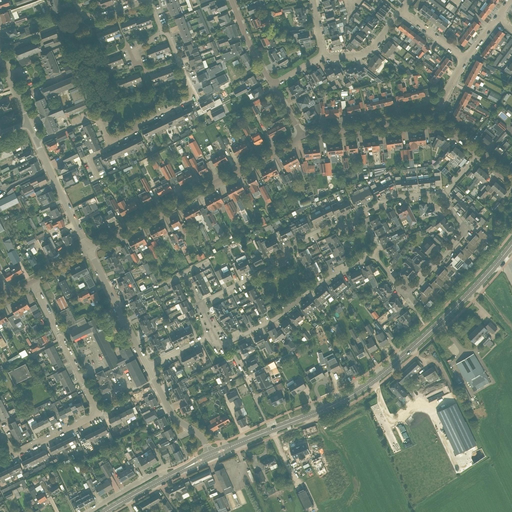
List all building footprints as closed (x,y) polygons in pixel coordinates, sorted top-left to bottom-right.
[(0,7),(1,9),(10,5),(8,0),(0,2),(0,7)] [(43,0),(37,0),(11,9),(12,13),(17,12),(42,3),(46,14),(49,12),(45,1),(44,1),(43,0)] [(108,7),(105,0),(96,0),(97,4),(98,7),(99,8),(100,8),(101,8),(102,8),(105,7),(106,8),(108,7)] [(247,8),(250,14),(257,11),(257,9),(265,6),(262,0),(253,0),(255,5),(247,8)] [(382,6),(379,10),(385,15),(391,8),(380,0),(378,3),(382,6)] [(487,4),(485,6),(491,10),(495,6),(487,0),(484,0),(483,1),(487,4)] [(167,5),(169,10),(177,8),(176,5),(179,4),(178,1),(167,5)] [(208,9),(209,13),(211,12),(212,12),(218,9),(219,12),(227,8),(225,2),(208,9)] [(323,4),(325,13),(332,11),(333,10),(330,2),(323,4)] [(60,4),(52,7),(54,14),(62,11),(61,7),(60,4)] [(475,7),(473,4),(470,8),(467,11),(473,16),(475,13),(472,10),(475,7)] [(419,12),(424,16),(429,9),(424,5),(419,12)] [(177,8),(169,10),(171,16),(176,15),(176,16),(183,14),(180,6),(177,8)] [(485,6),(482,11),(487,15),(491,10),(485,6)] [(297,14),(298,23),(307,22),(305,12),(304,12),(303,7),(294,9),(295,14),(297,14)] [(371,14),(373,16),(374,17),(379,21),(380,22),(385,15),(379,10),(376,8),(374,11),(375,12),(373,14),(372,13),(371,14)] [(12,13),(11,9),(7,10),(8,12),(0,15),(4,23),(10,21),(11,22),(14,20),(16,24),(27,20),(25,15),(19,18),(17,12),(12,13)] [(424,16),(428,19),(433,13),(429,9),(424,16)] [(462,9),(459,12),(466,17),(469,14),(465,11),(465,12),(462,9)] [(324,13),(327,21),(334,19),(332,11),(325,13),(324,13)] [(487,15),(482,11),(478,16),(483,20),(487,15)] [(428,19),(433,23),(438,17),(433,13),(428,19)] [(230,21),(231,20),(230,18),(229,18),(227,14),(221,17),(222,17),(218,18),(221,26),(225,24),(230,21)] [(145,17),(142,18),(145,26),(152,24),(149,16),(145,18),(145,17)] [(176,19),(178,25),(186,22),(184,16),(176,19)] [(373,16),(367,23),(374,28),(379,21),(374,17),(373,16)] [(433,23),(438,27),(443,20),(438,17),(433,23)] [(139,20),(136,21),(135,21),(138,27),(137,27),(138,29),(145,26),(142,18),(139,19),(139,20)] [(252,21),(256,29),(262,26),(262,27),(270,24),(268,19),(261,22),(259,18),(252,21)] [(131,20),(128,21),(131,30),(137,27),(138,27),(135,21),(136,21),(135,19),(131,21),(131,20)] [(327,21),(329,30),(336,28),(337,28),(334,19),(327,21)] [(443,20),(438,27),(443,31),(448,24),(443,20)] [(131,30),(128,21),(125,22),(125,23),(121,25),(124,32),(131,30)] [(462,29),(466,32),(472,36),(476,31),(470,27),(468,25),(464,22),(462,21),(461,23),(462,25),(464,27),(462,29)] [(470,27),(476,31),(480,25),(474,21),(470,27)] [(178,25),(180,31),(188,28),(186,22),(178,25)] [(367,23),(362,30),(368,34),(367,34),(368,35),(374,28),(367,23)] [(398,28),(403,32),(407,27),(402,23),(398,28)] [(225,27),(229,39),(238,36),(234,24),(225,27)] [(114,27),(110,28),(113,37),(120,34),(118,26),(114,28),(114,27)] [(15,29),(7,32),(9,39),(17,36),(18,38),(26,35),(26,36),(31,34),(28,27),(23,28),(24,30),(17,33),(15,29)] [(180,31),(182,37),(190,34),(189,31),(192,30),(191,27),(188,28),(180,31)] [(352,34),(356,36),(362,41),(367,34),(368,34),(362,30),(361,29),(358,27),(357,28),(357,31),(355,31),(352,34)] [(405,34),(407,36),(411,31),(407,27),(403,32),(400,35),(402,37),(405,34)] [(41,36),(42,41),(45,47),(54,44),(54,43),(65,39),(60,28),(41,36)] [(108,30),(104,32),(107,39),(108,42),(115,39),(113,37),(110,28),(107,30),(108,30)] [(328,30),(331,39),(339,36),(336,28),(329,30),(328,30)] [(290,31),(290,32),(293,37),(298,36),(298,40),(299,40),(300,42),(304,41),(304,43),(311,42),(310,36),(309,36),(308,33),(299,34),(299,30),(290,31)] [(456,33),(453,30),(450,33),(460,40),(458,43),(463,47),(468,41),(462,37),(460,35),(456,33)] [(499,30),(496,35),(504,42),(504,41),(505,42),(507,39),(503,37),(505,34),(503,33),(499,30)] [(410,38),(412,40),(416,35),(411,31),(407,36),(405,39),(407,41),(410,38)] [(107,39),(104,32),(100,33),(100,32),(97,34),(100,42),(107,39)] [(466,32),(462,37),(468,41),(472,36),(466,32)] [(190,34),(182,37),(184,43),(192,40),(190,34)] [(415,42),(417,44),(421,38),(416,35),(412,40),(408,45),(410,47),(415,42)] [(496,35),(492,40),(499,45),(498,45),(500,47),(504,42),(496,35)] [(339,36),(331,39),(334,47),(336,46),(338,50),(342,48),(339,36)] [(362,41),(356,36),(350,43),(348,45),(352,48),(354,46),(357,48),(362,41)] [(261,40),(264,47),(267,45),(268,48),(276,46),(273,39),(269,40),(267,37),(261,40)] [(417,44),(415,46),(419,49),(418,49),(420,51),(421,50),(421,51),(422,50),(426,53),(430,48),(425,44),(426,42),(426,41),(425,40),(424,40),(421,38),(417,44)] [(218,42),(220,47),(229,44),(227,39),(218,42)] [(386,43),(385,45),(393,52),(396,49),(395,49),(396,47),(397,47),(400,50),(402,48),(398,45),(399,45),(392,40),(391,42),(389,41),(387,44),(386,43)] [(492,40),(488,45),(494,49),(493,49),(495,50),(498,45),(499,45),(492,40)] [(184,47),(185,51),(193,49),(192,46),(194,46),(192,41),(188,43),(189,44),(187,45),(187,46),(184,47)] [(18,60),(21,66),(26,65),(25,63),(30,61),(28,56),(41,51),(40,48),(41,48),(40,45),(39,45),(38,42),(25,47),(23,43),(18,45),(17,43),(12,45),(15,51),(14,51),(18,60)] [(221,55),(223,61),(224,62),(238,54),(237,51),(241,49),(239,42),(229,45),(231,51),(221,55)] [(163,44),(160,46),(163,54),(170,51),(167,44),(163,45),(163,44)] [(393,52),(385,45),(383,47),(384,48),(381,51),(387,55),(385,58),(388,59),(390,57),(389,56),(391,55),(393,52)] [(488,45),(485,50),(490,54),(493,49),(494,49),(488,45)] [(157,47),(154,49),(156,56),(163,54),(160,46),(157,47)] [(199,54),(197,47),(193,49),(185,51),(187,57),(191,55),(191,56),(193,56),(194,56),(198,55),(199,54)] [(270,60),(271,62),(272,62),(272,61),(273,62),(283,56),(281,53),(279,50),(277,51),(275,48),(267,51),(270,55),(269,55),(271,59),(270,59),(270,60)] [(156,56),(154,49),(150,50),(150,49),(146,51),(150,59),(156,56)] [(490,54),(485,50),(481,55),(486,59),(490,54)] [(41,55),(41,57),(50,78),(61,74),(53,54),(52,54),(50,51),(41,55)] [(245,68),(247,71),(254,66),(246,53),(240,57),(247,68),(245,68)] [(189,61),(190,66),(202,61),(199,54),(198,55),(194,56),(194,57),(192,59),(192,60),(189,61)] [(372,57),(371,59),(379,66),(382,63),(381,63),(383,61),(385,59),(379,54),(377,56),(375,55),(373,58),(372,57)] [(117,56),(114,57),(117,65),(123,63),(121,55),(117,57),(117,56)] [(440,66),(438,68),(444,72),(448,67),(442,63),(440,61),(437,59),(432,55),(430,58),(440,66)] [(117,65),(114,57),(110,58),(111,59),(107,60),(110,68),(117,65)] [(278,62),(280,66),(288,61),(286,57),(278,62)] [(442,63),(448,67),(452,62),(447,58),(442,63)] [(379,66),(371,59),(369,61),(370,62),(367,65),(373,69),(371,72),(377,76),(379,73),(375,71),(377,69),(379,66)] [(202,61),(190,66),(192,71),(195,69),(196,72),(205,69),(202,61)] [(427,68),(429,69),(440,78),(444,72),(438,68),(436,71),(432,68),(433,67),(425,61),(422,64),(427,68)] [(477,61),(473,67),(480,70),(482,71),(486,73),(491,76),(490,72),(484,69),(484,68),(481,67),(483,64),(477,61)] [(76,63),(64,68),(67,75),(78,70),(76,63)] [(203,74),(197,78),(199,83),(202,81),(203,82),(206,80),(207,81),(211,79),(209,75),(213,73),(214,74),(223,70),(220,64),(217,65),(210,68),(209,68),(206,69),(207,72),(203,73),(203,74)] [(358,65),(352,69),(356,75),(355,75),(356,77),(360,75),(361,77),(366,75),(363,70),(361,71),(358,65)] [(332,70),(330,67),(325,71),(331,81),(334,79),(333,77),(335,76),(332,70)] [(337,67),(332,70),(335,76),(337,79),(339,78),(340,80),(343,78),(337,67)] [(346,76),(347,78),(350,84),(351,84),(355,81),(352,77),(355,75),(356,75),(352,69),(351,67),(345,70),(348,75),(346,76)] [(473,67),(470,72),(477,76),(480,70),(473,67)] [(167,69),(164,70),(167,78),(168,81),(175,78),(171,68),(167,70),(167,69)] [(429,69),(428,71),(427,71),(430,74),(432,76),(431,79),(430,78),(428,81),(434,85),(436,83),(440,78),(429,69)] [(161,72),(158,73),(160,81),(167,78),(164,70),(161,71),(161,72)] [(317,71),(313,73),(317,81),(318,83),(321,81),(323,83),(327,80),(324,75),(322,76),(321,75),(319,74),(319,75),(317,71)] [(367,74),(371,78),(375,81),(377,78),(369,71),(367,74)] [(470,72),(467,78),(480,85),(482,86),(484,84),(477,81),(477,80),(475,79),(477,76),(470,72)] [(160,81),(158,73),(154,75),(154,74),(150,75),(153,83),(160,81)] [(317,81),(313,73),(311,74),(311,73),(307,75),(310,81),(308,82),(311,87),(315,85),(314,83),(317,81)] [(135,74),(132,76),(135,84),(142,81),(139,74),(135,75),(135,74)] [(210,85),(203,89),(206,95),(209,93),(209,94),(215,92),(214,89),(228,82),(224,74),(214,79),(216,82),(211,85),(210,85)] [(416,75),(413,76),(414,82),(418,98),(425,96),(423,90),(420,91),(418,83),(416,75)] [(50,110),(45,100),(56,96),(55,95),(78,85),(75,76),(41,90),(44,98),(36,102),(40,113),(40,114),(44,123),(44,122),(49,134),(58,130),(53,119),(65,114),(61,105),(50,110)] [(129,77),(125,79),(128,86),(135,84),(132,76),(129,77)] [(245,81),(247,85),(250,83),(251,86),(257,82),(253,76),(245,81)] [(347,78),(343,81),(347,88),(351,85),(351,84),(350,84),(347,78)] [(480,85),(467,78),(464,84),(473,89),(475,86),(478,87),(480,85)] [(128,86),(125,79),(122,80),(121,79),(118,81),(121,89),(128,86)] [(409,89),(410,93),(412,99),(418,98),(414,82),(412,82),(413,88),(409,89)] [(302,88),(301,88),(298,84),(294,86),(294,85),(288,89),(290,92),(290,93),(291,95),(292,94),(292,95),(294,94),(296,99),(300,97),(305,93),(304,90),(303,91),(302,88)] [(80,86),(69,91),(75,105),(86,100),(80,86)] [(234,93),(236,97),(247,91),(245,87),(234,93)] [(263,93),(260,87),(254,90),(251,92),(254,98),(258,96),(263,93)] [(403,92),(403,88),(399,89),(401,95),(395,97),(397,103),(399,102),(399,103),(406,101),(404,94),(403,92)] [(465,92),(462,98),(477,105),(478,106),(480,102),(476,100),(475,101),(470,98),(472,95),(471,95),(473,92),(467,89),(466,92),(465,92)] [(374,109),(371,96),(369,90),(365,91),(368,100),(366,101),(366,104),(364,104),(366,111),(374,109)] [(385,99),(386,106),(393,104),(392,97),(391,97),(390,91),(383,93),(384,96),(385,99)] [(487,98),(496,103),(500,97),(490,92),(487,98)] [(373,95),(371,96),(374,109),(380,107),(378,101),(377,98),(374,99),(373,95)] [(308,108),(314,105),(316,104),(314,101),(313,99),(308,102),(305,97),(297,102),(297,103),(296,103),(298,106),(300,109),(306,105),(308,108)] [(354,114),(351,100),(350,97),(347,97),(348,101),(348,104),(349,104),(350,107),(346,108),(348,115),(354,114)] [(202,108),(197,111),(198,112),(199,116),(207,112),(206,109),(210,107),(211,110),(223,103),(220,98),(213,102),(211,98),(206,101),(200,105),(202,108)] [(462,98),(459,103),(465,107),(466,105),(475,109),(488,116),(491,113),(477,106),(477,105),(462,98)] [(331,103),(330,103),(332,119),(335,118),(335,117),(339,117),(339,114),(343,114),(342,109),(341,109),(341,104),(335,104),(334,99),(330,100),(331,103)] [(354,99),(351,100),(354,114),(361,112),(360,109),(364,108),(362,102),(358,103),(359,105),(356,105),(354,99)] [(385,99),(378,101),(380,107),(386,106),(385,99)] [(84,102),(79,104),(66,110),(69,115),(73,113),(73,115),(83,111),(82,109),(87,108),(84,102)] [(0,113),(0,114),(11,109),(9,103),(5,104),(4,103),(0,104),(0,113)] [(459,103),(456,109),(468,115),(470,113),(467,111),(469,109),(465,107),(459,103)] [(264,108),(268,115),(271,113),(269,110),(273,108),(271,104),(264,108)] [(249,108),(254,116),(259,113),(255,105),(249,108)] [(191,107),(186,109),(191,120),(192,119),(191,116),(194,114),(195,118),(199,116),(198,112),(197,111),(195,108),(192,109),(191,107)] [(221,108),(211,113),(215,121),(225,115),(221,108)] [(180,112),(181,113),(184,119),(187,118),(189,121),(191,120),(186,109),(180,112)] [(474,119),(468,115),(456,109),(453,115),(451,119),(460,123),(464,116),(467,118),(466,119),(472,123),(474,119)] [(315,115),(316,114),(314,110),(310,113),(309,110),(303,114),(307,120),(309,119),(311,121),(315,120),(316,119),(316,118),(316,117),(316,116),(315,115)] [(0,122),(6,119),(7,122),(15,119),(13,113),(4,116),(0,117),(0,122)] [(181,113),(176,115),(180,123),(185,120),(184,119),(181,113)] [(176,115),(171,118),(175,125),(176,127),(181,125),(180,123),(176,115)] [(171,118),(167,120),(170,127),(175,125),(171,118)] [(282,119),(273,124),(278,134),(286,130),(282,122),(284,122),(282,119)] [(167,120),(162,122),(165,129),(165,130),(170,127),(167,120)] [(507,127),(500,122),(498,120),(496,122),(498,125),(504,130),(507,127)] [(161,121),(156,123),(161,134),(163,133),(161,130),(165,129),(162,122),(161,121)] [(273,124),(272,122),(267,125),(268,127),(265,128),(267,132),(270,138),(278,134),(273,124)] [(156,123),(151,126),(155,133),(158,132),(160,135),(161,134),(156,123)] [(81,132),(81,134),(82,134),(93,129),(90,124),(83,127),(84,130),(81,132)] [(151,126),(146,128),(151,138),(153,138),(152,135),(155,133),(151,126)] [(242,129),(246,136),(250,134),(247,127),(242,129)] [(151,138),(146,128),(141,130),(145,138),(148,136),(150,139),(151,138)] [(67,131),(70,139),(75,136),(72,129),(67,131)] [(85,135),(87,137),(95,134),(93,129),(82,134),(81,134),(80,134),(81,137),(85,135)] [(485,143),(487,145),(495,137),(486,129),(481,134),(484,137),(482,140),(482,141),(482,142),(484,144),(485,143)] [(499,135),(494,141),(497,144),(507,133),(504,130),(499,135)] [(54,141),(46,144),(49,151),(54,149),(56,153),(59,151),(59,152),(63,150),(63,149),(65,148),(64,145),(61,146),(58,148),(56,143),(67,138),(65,133),(56,137),(57,138),(53,139),(54,141)] [(251,137),(253,141),(255,146),(263,142),(259,133),(251,137)] [(83,142),(84,145),(97,139),(95,134),(87,137),(88,140),(83,142)] [(241,144),(238,146),(242,153),(249,149),(245,143),(248,141),(245,135),(240,137),(243,142),(240,143),(241,144)] [(437,137),(429,137),(431,147),(432,147),(436,149),(439,143),(441,144),(441,145),(444,147),(448,142),(444,139),(444,138),(438,135),(437,137)] [(220,145),(223,150),(226,148),(223,143),(222,143),(219,136),(216,138),(220,145)] [(425,136),(417,137),(418,145),(423,145),(423,146),(426,145),(425,136)] [(140,137),(135,139),(140,150),(142,149),(140,146),(143,144),(140,137)] [(418,145),(417,137),(409,138),(410,149),(418,148),(418,145)] [(87,145),(88,148),(99,144),(97,139),(84,145),(85,146),(87,145)] [(135,139),(130,141),(134,149),(136,147),(138,151),(140,150),(135,139)] [(395,148),(394,148),(395,151),(399,151),(399,149),(403,148),(402,139),(394,140),(395,148)] [(12,144),(14,149),(14,150),(20,148),(21,150),(25,148),(25,147),(28,145),(26,140),(18,143),(18,142),(12,144)] [(391,148),(394,148),(395,148),(394,140),(386,141),(387,150),(392,150),(391,148)] [(130,141),(125,144),(130,154),(132,153),(130,150),(134,149),(130,141)] [(195,141),(189,144),(196,156),(202,153),(195,141)] [(379,142),(371,143),(372,150),(375,150),(375,152),(380,151),(379,142)] [(496,154),(498,156),(499,155),(500,156),(507,148),(508,149),(511,146),(506,142),(501,147),(498,145),(494,150),(497,153),(496,154)] [(372,150),(371,143),(363,144),(365,153),(369,152),(368,151),(372,150)] [(99,144),(88,148),(89,150),(92,149),(94,152),(101,149),(99,144)] [(120,146),(121,147),(124,154),(124,153),(127,152),(128,155),(130,154),(125,144),(120,146)] [(349,145),(349,150),(350,153),(354,153),(355,154),(358,154),(357,144),(349,145)] [(242,153),(238,146),(236,147),(235,146),(231,148),(236,156),(242,153)] [(336,155),(336,158),(340,158),(340,156),(344,155),(343,146),(335,147),(336,155)] [(121,147),(116,150),(119,157),(125,154),(124,153),(124,154),(121,147)] [(332,155),(336,155),(335,147),(327,148),(328,157),(332,157),(332,155)] [(450,166),(452,164),(451,162),(460,152),(455,147),(453,150),(449,147),(433,165),(435,168),(442,160),(446,156),(450,159),(449,161),(449,162),(447,164),(450,166)] [(10,148),(0,152),(0,160),(13,155),(10,148)] [(320,149),(312,150),(313,159),(321,158),(320,149)] [(11,157),(12,160),(17,157),(18,161),(25,158),(26,160),(34,156),(31,150),(23,154),(22,151),(11,157)] [(116,150),(111,152),(115,159),(119,157),(116,150)] [(313,159),(312,150),(304,151),(305,160),(313,159)] [(408,160),(407,150),(400,151),(401,161),(408,160)] [(61,166),(58,168),(60,174),(68,170),(67,167),(68,166),(72,165),(70,161),(74,159),(75,162),(80,160),(77,151),(62,158),(64,163),(60,165),(61,166)] [(111,152),(106,154),(110,162),(115,159),(111,152)] [(220,156),(218,157),(221,164),(228,160),(223,152),(219,154),(220,156)] [(451,162),(452,164),(453,162),(457,165),(458,164),(459,165),(458,165),(461,167),(461,168),(467,161),(463,158),(465,156),(460,152),(451,162)] [(110,162),(106,154),(101,157),(105,164),(110,162)] [(191,165),(186,155),(181,157),(187,167),(191,165)] [(296,155),(288,159),(292,166),(294,168),(297,167),(297,165),(300,163),(296,155)] [(193,157),(189,159),(192,166),(194,169),(196,173),(198,172),(200,175),(208,171),(206,166),(204,164),(203,160),(197,163),(193,157)] [(221,164),(218,157),(215,158),(214,157),(210,159),(215,167),(221,164)] [(292,166),(288,159),(282,162),(287,173),(291,171),(291,170),(294,168),(292,166)] [(40,168),(39,165),(38,165),(37,161),(29,165),(29,164),(28,164),(27,162),(17,167),(18,170),(20,174),(31,169),(33,173),(40,169),(40,168)] [(305,172),(306,173),(315,172),(314,165),(308,166),(307,161),(303,162),(303,164),(305,172)] [(165,166),(171,178),(176,176),(169,163),(165,166)] [(171,178),(165,166),(160,168),(167,180),(171,178)] [(275,166),(268,170),(271,176),(274,175),(275,177),(279,174),(275,166)] [(386,168),(374,169),(375,176),(386,172),(386,168)] [(473,181),(473,182),(475,183),(484,172),(479,168),(473,174),(477,177),(473,181)] [(63,179),(66,186),(74,182),(72,178),(82,173),(80,169),(76,171),(75,169),(69,171),(70,174),(71,176),(63,179)] [(186,174),(183,175),(187,182),(193,179),(189,170),(185,172),(186,174)] [(271,176),(268,170),(261,173),(265,182),(269,180),(268,178),(271,176)] [(473,182),(471,185),(473,187),(476,184),(477,185),(480,181),(483,183),(489,176),(484,172),(475,183),(473,182)] [(284,176),(288,183),(292,180),(289,173),(284,176)] [(187,182),(183,175),(182,174),(176,177),(180,185),(187,182)] [(279,175),(284,185),(287,183),(283,174),(279,175)] [(30,194),(34,192),(31,186),(38,183),(39,186),(46,182),(43,176),(40,177),(20,186),(22,190),(21,190),(20,192),(21,194),(16,197),(18,200),(30,194)] [(140,180),(147,192),(151,190),(144,177),(140,180)] [(249,188),(252,194),(258,191),(256,186),(259,184),(255,177),(247,181),(251,187),(249,188)] [(384,179),(386,183),(387,182),(390,189),(394,186),(392,183),(395,182),(395,180),(391,180),(389,177),(384,179)] [(159,179),(153,182),(155,186),(158,185),(158,186),(155,188),(157,192),(160,196),(166,193),(162,186),(161,184),(160,182),(159,179)] [(164,183),(161,184),(162,186),(166,193),(172,190),(171,187),(170,185),(168,181),(164,183)] [(386,183),(382,185),(386,194),(391,191),(390,189),(387,182),(386,183)] [(462,182),(458,187),(467,194),(470,191),(468,189),(468,188),(462,182)] [(493,190),(496,193),(501,187),(495,182),(491,187),(491,188),(488,191),(490,193),(493,190)] [(98,183),(93,186),(97,195),(103,193),(98,183)] [(241,184),(234,188),(238,194),(241,192),(242,193),(245,192),(241,184)] [(375,196),(380,194),(377,188),(377,187),(375,184),(370,186),(375,196)] [(377,188),(380,194),(381,196),(386,194),(382,185),(377,187),(377,188)] [(263,186),(259,188),(266,201),(268,204),(272,202),(270,199),(263,186)] [(358,187),(357,188),(365,204),(367,204),(367,203),(370,201),(363,188),(359,190),(358,187)] [(364,187),(363,188),(370,201),(372,200),(373,201),(375,200),(369,188),(366,190),(364,187)] [(496,193),(493,196),(499,201),(507,192),(501,187),(496,193)] [(0,211),(19,202),(14,193),(12,188),(10,190),(12,194),(8,196),(0,199),(0,211)] [(238,194),(234,188),(227,192),(231,199),(233,198),(235,202),(236,201),(239,207),(243,205),(237,194),(238,194)] [(357,191),(354,193),(360,206),(363,205),(365,204),(357,188),(356,188),(357,191)] [(483,189),(481,192),(478,196),(481,199),(487,193),(487,192),(483,189)] [(48,202),(55,199),(51,191),(37,198),(39,202),(43,201),(45,205),(49,204),(48,202)] [(138,195),(142,202),(143,201),(145,204),(153,200),(149,193),(147,194),(145,191),(138,195)] [(452,201),(456,204),(461,199),(464,196),(458,191),(455,194),(457,196),(452,201)] [(337,193),(341,200),(347,213),(350,212),(349,211),(351,209),(348,202),(345,204),(339,192),(337,193)] [(360,206),(354,193),(351,194),(353,196),(350,198),(356,209),(358,208),(357,208),(360,206)] [(219,195),(212,199),(217,209),(222,206),(221,205),(224,203),(219,195)] [(94,197),(82,203),(84,207),(83,208),(86,215),(90,213),(92,212),(94,211),(92,205),(94,204),(96,203),(97,203),(94,197)] [(111,204),(114,210),(118,208),(114,199),(110,201),(111,204)] [(217,209),(212,199),(205,203),(209,211),(211,210),(212,211),(217,209)] [(454,206),(458,210),(465,203),(461,199),(456,204),(454,206)] [(130,212),(126,205),(124,200),(118,203),(121,209),(119,210),(122,216),(130,212)] [(341,206),(338,207),(342,214),(344,213),(345,214),(347,213),(341,200),(338,201),(341,206)] [(134,201),(126,205),(130,212),(138,208),(134,201)] [(232,201),(228,203),(234,213),(237,211),(232,201)] [(491,210),(494,213),(501,204),(499,202),(491,210)] [(234,213),(228,203),(223,205),(231,219),(235,217),(233,213),(234,213)] [(342,214),(338,207),(337,206),(336,203),(331,205),(336,215),(338,214),(339,215),(342,214)] [(465,203),(458,210),(462,214),(469,207),(465,203)] [(426,207),(426,204),(419,205),(421,217),(424,216),(424,217),(435,215),(435,208),(428,209),(428,207),(426,207)] [(400,207),(401,208),(396,210),(401,219),(406,217),(410,226),(417,222),(409,206),(405,207),(404,205),(400,207)] [(198,207),(191,210),(194,217),(198,215),(199,216),(202,215),(198,207)] [(330,207),(325,210),(330,219),(332,217),(331,216),(334,215),(330,207)] [(46,211),(49,216),(50,218),(43,221),(44,221),(41,223),(42,226),(52,221),(51,218),(53,217),(53,218),(59,215),(59,214),(60,214),(59,211),(58,212),(56,208),(50,211),(49,209),(46,211)] [(465,219),(470,223),(476,216),(478,214),(474,210),(473,211),(471,209),(466,213),(469,216),(465,219)] [(105,224),(102,218),(98,210),(88,216),(90,220),(93,218),(96,222),(95,222),(99,228),(102,227),(103,227),(105,226),(105,225),(106,225),(105,224)] [(116,219),(114,215),(113,213),(112,213),(111,210),(108,212),(109,214),(102,218),(105,224),(109,222),(109,223),(116,219)] [(191,222),(195,220),(196,220),(195,219),(194,217),(191,210),(183,214),(188,222),(190,221),(191,222)] [(325,210),(320,212),(324,220),(326,218),(327,220),(330,219),(325,210)] [(207,214),(206,215),(207,216),(212,225),(213,227),(214,227),(218,236),(223,233),(218,224),(218,225),(217,223),(211,212),(207,214)] [(320,212),(316,215),(320,223),(322,222),(322,221),(324,220),(320,212)] [(320,223),(316,215),(311,217),(314,224),(317,223),(317,224),(320,223)] [(305,219),(300,222),(305,231),(310,228),(308,224),(311,222),(308,216),(304,218),(305,219)] [(476,216),(470,223),(474,227),(477,223),(480,226),(484,220),(481,217),(479,219),(476,216)] [(267,226),(263,217),(259,219),(262,224),(261,225),(263,228),(267,226)] [(170,221),(172,226),(175,231),(179,229),(179,227),(182,226),(177,218),(170,221)] [(293,224),(292,224),(295,230),(297,229),(300,233),(305,231),(300,222),(299,218),(292,222),(293,224)] [(370,222),(373,228),(381,223),(378,218),(370,222)] [(439,227),(442,230),(449,224),(444,218),(435,226),(437,229),(439,227)] [(51,222),(45,225),(47,230),(56,226),(58,229),(59,228),(60,228),(65,226),(61,219),(57,221),(52,224),(51,222)] [(374,231),(377,236),(390,230),(389,230),(387,231),(385,228),(387,227),(386,225),(387,225),(386,222),(378,226),(379,229),(374,231)] [(289,227),(284,230),(289,239),(294,236),(292,232),(295,230),(292,224),(288,226),(289,227)] [(423,229),(426,233),(432,228),(430,224),(423,229)] [(442,230),(440,232),(445,237),(454,229),(449,224),(442,230)] [(164,225),(157,228),(160,235),(163,234),(164,235),(168,233),(164,225)] [(160,235),(157,228),(150,232),(154,240),(158,238),(157,237),(160,235)] [(275,233),(277,237),(278,236),(278,237),(279,238),(281,237),(284,241),(289,239),(284,230),(281,232),(280,230),(275,233)] [(474,234),(471,237),(486,250),(488,247),(487,245),(490,242),(486,239),(488,237),(483,232),(483,231),(481,230),(477,234),(478,234),(476,236),(474,234)] [(62,237),(66,246),(73,242),(67,231),(62,234),(63,237),(62,237)] [(175,231),(172,233),(180,248),(185,246),(182,240),(183,240),(181,236),(179,237),(178,236),(177,232),(176,231),(175,231)] [(406,236),(403,231),(397,234),(399,239),(406,236)] [(37,236),(41,244),(47,241),(43,233),(37,236)] [(325,245),(327,244),(338,238),(338,236),(337,236),(335,233),(325,239),(326,242),(324,243),(325,245)] [(168,236),(176,250),(180,248),(177,244),(172,234),(168,236)] [(389,244),(395,241),(399,239),(397,234),(391,237),(391,236),(388,237),(386,235),(378,239),(381,245),(387,242),(388,244),(389,244)] [(37,240),(35,235),(33,236),(25,240),(28,245),(37,240)] [(136,239),(139,246),(140,248),(143,247),(143,246),(147,244),(143,236),(136,239)] [(275,239),(270,242),(275,251),(280,248),(278,244),(281,242),(279,238),(278,237),(278,236),(277,237),(274,238),(275,239)] [(433,238),(439,244),(442,241),(436,236),(433,238)] [(50,245),(44,248),(45,251),(46,251),(49,257),(55,254),(53,251),(56,250),(50,237),(46,238),(50,245)] [(468,243),(465,247),(472,253),(477,249),(480,252),(483,250),(484,251),(486,250),(471,237),(468,240),(470,242),(469,244),(468,243)] [(327,249),(329,248),(340,243),(339,240),(338,238),(327,244),(328,246),(326,248),(327,249)] [(139,246),(136,239),(129,243),(133,251),(137,249),(140,247),(139,246)] [(421,248),(424,251),(428,255),(433,249),(434,250),(437,246),(429,239),(421,248)] [(6,241),(3,243),(11,257),(14,264),(20,261),(17,254),(16,254),(10,240),(6,241)] [(260,251),(264,249),(262,246),(262,244),(261,243),(260,243),(259,240),(255,242),(260,251)] [(262,246),(264,249),(264,250),(267,249),(270,253),(275,251),(270,242),(269,240),(266,241),(266,240),(261,243),(262,244),(262,246)] [(393,259),(394,258),(398,254),(395,247),(396,246),(395,244),(397,243),(395,241),(389,244),(390,246),(385,249),(389,255),(391,254),(393,259)] [(326,254),(326,255),(343,247),(342,245),(342,246),(340,243),(329,248),(331,252),(326,254)] [(121,247),(125,256),(130,254),(125,245),(121,247)] [(148,247),(154,259),(158,257),(152,245),(148,247)] [(332,254),(334,257),(334,258),(345,252),(343,249),(344,249),(343,247),(326,255),(327,256),(332,254)] [(459,251),(456,254),(470,267),(473,264),(471,262),(468,259),(472,253),(465,247),(462,251),(461,253),(459,251)] [(24,254),(29,262),(32,266),(37,263),(35,260),(36,259),(29,248),(26,249),(27,252),(24,254)] [(409,257),(407,259),(414,267),(416,265),(420,268),(421,267),(422,268),(424,265),(423,265),(426,261),(424,259),(426,257),(416,248),(413,252),(416,255),(411,260),(409,257)] [(308,254),(310,253),(312,252),(312,250),(309,251),(308,249),(302,252),(301,251),(298,252),(301,258),(308,254)] [(107,262),(108,265),(119,260),(118,260),(118,258),(116,258),(115,255),(116,255),(114,251),(109,254),(110,257),(106,259),(107,262)] [(134,252),(130,254),(133,260),(135,263),(139,261),(134,252)] [(252,259),(253,262),(256,266),(262,263),(262,264),(264,263),(261,258),(263,256),(261,252),(259,254),(259,255),(256,257),(255,256),(254,255),(253,255),(252,255),(251,255),(251,256),(251,257),(252,259)] [(334,258),(334,257),(331,259),(333,261),(335,260),(336,262),(337,262),(338,264),(344,261),(342,259),(348,257),(347,255),(346,255),(345,252),(334,258)] [(398,254),(394,258),(397,261),(402,255),(399,253),(398,254)] [(301,261),(302,263),(310,259),(308,254),(301,258),(302,260),(301,261)] [(453,260),(450,264),(457,270),(461,266),(465,269),(465,268),(467,270),(470,267),(456,254),(453,257),(455,259),(453,261),(453,260)] [(237,263),(235,264),(237,270),(240,275),(243,273),(243,272),(245,271),(250,269),(248,264),(247,262),(245,259),(247,258),(245,255),(236,259),(237,263)] [(119,260),(108,265),(109,268),(110,267),(111,270),(114,268),(116,271),(120,269),(122,273),(125,273),(121,264),(120,265),(119,263),(120,262),(122,261),(121,258),(118,260),(119,260)] [(304,265),(305,267),(312,264),(310,259),(302,263),(303,266),(304,265)] [(414,267),(407,259),(403,264),(408,269),(404,273),(403,272),(401,275),(404,278),(406,276),(410,279),(416,273),(412,269),(415,267),(414,267)] [(143,265),(148,275),(153,272),(148,263),(143,265)] [(308,269),(309,271),(316,268),(314,263),(312,264),(305,267),(307,270),(308,269)] [(367,278),(372,289),(376,286),(372,276),(374,275),(373,273),(376,271),(374,267),(373,267),(371,263),(365,266),(367,270),(364,271),(365,272),(367,278)] [(80,266),(70,270),(73,276),(75,279),(83,275),(87,282),(92,279),(88,273),(89,272),(84,264),(80,266)] [(443,268),(440,271),(454,284),(456,282),(455,280),(456,279),(452,276),(457,270),(450,264),(446,268),(447,268),(445,270),(443,268)] [(10,270),(14,277),(22,272),(18,265),(10,270)] [(222,278),(224,283),(233,279),(229,270),(226,266),(215,272),(219,281),(220,280),(219,279),(222,278)] [(316,268),(309,271),(312,277),(315,276),(315,275),(319,273),(316,268)] [(14,277),(10,270),(2,274),(6,281),(14,277)] [(363,280),(367,278),(365,272),(361,274),(360,270),(357,272),(356,272),(355,272),(361,285),(365,283),(363,280)] [(437,278),(434,281),(441,288),(445,283),(449,286),(451,284),(453,286),(454,284),(440,271),(437,274),(439,276),(438,278),(437,278)] [(356,288),(361,285),(355,272),(354,272),(354,273),(353,273),(353,274),(350,275),(351,279),(348,280),(351,286),(354,285),(356,288)] [(192,277),(194,282),(202,278),(199,273),(192,277)] [(119,287),(120,290),(132,283),(132,284),(135,283),(132,277),(128,278),(127,275),(120,278),(121,281),(118,283),(120,287),(119,287)] [(197,284),(198,286),(205,282),(203,277),(202,278),(194,282),(196,284),(197,284)] [(340,280),(336,283),(344,292),(350,287),(346,281),(344,283),(343,282),(342,282),(340,280)] [(70,293),(64,281),(59,283),(65,295),(70,293)] [(427,285),(425,288),(439,301),(440,299),(438,298),(440,296),(436,293),(441,288),(434,281),(431,285),(430,287),(427,285)] [(198,289),(199,291),(208,287),(205,282),(198,286),(199,288),(198,289)] [(376,292),(379,295),(389,288),(387,285),(387,284),(386,284),(385,283),(383,285),(381,282),(376,286),(372,289),(375,293),(376,292)] [(132,283),(120,290),(121,292),(122,292),(124,295),(128,293),(130,298),(136,294),(133,288),(134,287),(132,284),(132,283)] [(172,287),(174,292),(181,288),(179,283),(172,287)] [(334,291),(332,293),(334,295),(333,295),(336,298),(339,296),(343,297),(343,293),(344,292),(336,283),(332,286),(334,289),(333,290),(334,291)] [(138,293),(140,296),(144,294),(144,295),(153,290),(151,287),(138,293)] [(208,287),(199,291),(201,294),(202,293),(203,296),(210,292),(208,287)] [(246,297),(249,296),(256,293),(253,287),(250,289),(250,290),(247,292),(244,294),(245,296),(243,297),(244,299),(246,297)] [(173,293),(175,298),(183,294),(182,292),(183,291),(181,288),(174,292),(173,293)] [(323,288),(319,291),(327,300),(331,297),(334,300),(336,298),(333,295),(334,295),(332,293),(329,289),(327,291),(326,290),(325,291),(323,288)] [(383,297),(386,301),(392,296),(390,294),(392,292),(392,290),(391,290),(389,288),(379,295),(382,298),(383,297)] [(439,301),(425,288),(421,291),(423,293),(422,295),(418,298),(420,300),(420,301),(420,300),(425,305),(430,300),(433,303),(435,305),(439,301)] [(88,290),(78,295),(80,300),(81,301),(83,300),(84,302),(88,300),(91,299),(93,302),(91,303),(91,305),(92,306),(93,306),(94,306),(97,304),(98,303),(97,302),(97,301),(100,299),(96,292),(90,295),(88,290)] [(327,300),(319,291),(315,294),(317,297),(317,298),(322,305),(327,300)] [(251,301),(253,301),(252,300),(259,297),(258,295),(257,295),(256,293),(249,296),(251,301)] [(183,294),(175,298),(178,303),(186,298),(185,296),(184,296),(183,294)] [(56,299),(61,310),(69,306),(64,295),(56,299)] [(130,306),(131,309),(142,303),(141,302),(142,302),(140,298),(139,298),(138,295),(132,298),(134,301),(130,303),(131,306),(130,306)] [(392,307),(393,307),(400,302),(398,300),(398,298),(397,298),(396,297),(394,299),(392,296),(386,301),(384,302),(385,303),(386,304),(387,304),(387,305),(387,306),(389,309),(388,310),(392,307)] [(252,300),(253,301),(255,305),(263,301),(262,299),(261,300),(259,297),(252,300)] [(309,299),(305,302),(313,312),(317,308),(312,301),(311,302),(309,299)] [(178,304),(181,309),(188,305),(187,303),(188,302),(187,300),(178,304)] [(26,301),(19,305),(22,312),(23,312),(27,309),(27,310),(30,309),(26,301)] [(255,305),(257,310),(264,307),(263,304),(264,304),(263,301),(255,305)] [(142,303),(131,309),(133,312),(134,311),(135,314),(139,312),(141,315),(146,312),(145,308),(143,309),(142,306),(143,306),(147,304),(146,302),(142,304),(142,303)] [(313,312),(305,302),(301,306),(303,309),(308,316),(313,312)] [(400,302),(393,307),(390,309),(393,312),(391,314),(394,318),(398,315),(396,312),(403,307),(403,306),(403,305),(401,304),(400,302)] [(214,310),(216,313),(226,307),(225,305),(223,307),(221,304),(213,308),(214,308),(213,310),(214,310)] [(22,312),(19,305),(12,309),(17,319),(24,314),(23,312),(22,312)] [(183,314),(184,313),(192,309),(191,307),(190,307),(188,305),(181,309),(183,314)] [(218,318),(220,317),(226,314),(228,313),(229,312),(227,310),(226,307),(216,313),(217,315),(217,317),(218,317),(218,318)] [(264,307),(257,310),(260,315),(263,313),(264,314),(267,313),(264,307)] [(70,331),(74,340),(93,331),(94,333),(93,334),(111,369),(104,372),(103,370),(96,374),(99,381),(100,381),(102,385),(98,387),(102,395),(112,389),(114,388),(110,378),(114,376),(115,379),(122,375),(121,373),(128,369),(137,387),(147,382),(135,359),(128,346),(119,350),(123,358),(118,361),(102,330),(103,330),(101,326),(100,327),(95,318),(88,321),(88,322),(87,323),(84,317),(76,321),(69,308),(60,312),(63,319),(65,318),(67,320),(64,321),(68,328),(80,322),(81,325),(70,331)] [(184,313),(187,318),(194,314),(192,309),(184,313)] [(32,313),(35,318),(41,315),(38,310),(32,313)] [(289,317),(296,326),(299,324),(298,323),(303,319),(297,312),(292,316),(292,315),(289,317)] [(412,324),(410,321),(410,320),(409,319),(411,317),(407,312),(403,315),(400,317),(402,320),(397,324),(400,328),(403,325),(406,328),(412,324)] [(222,322),(224,322),(224,321),(231,318),(230,318),(228,313),(226,314),(220,317),(221,320),(221,321),(222,321),(222,322)] [(6,323),(9,321),(5,314),(0,316),(0,325),(5,322),(6,323)] [(140,325),(141,328),(152,322),(152,323),(154,322),(156,321),(154,318),(150,320),(150,321),(149,321),(148,318),(149,318),(147,314),(142,317),(143,320),(139,322),(140,325)] [(225,324),(226,326),(235,322),(232,317),(230,318),(231,318),(224,321),(224,322),(224,323),(225,324)] [(14,322),(17,327),(20,325),(22,324),(19,319),(14,322)] [(290,325),(291,324),(288,320),(287,321),(286,320),(281,324),(284,328),(281,330),(286,336),(291,332),(289,329),(292,327),(290,325)] [(152,322),(141,328),(142,331),(143,330),(144,333),(145,332),(146,335),(156,331),(154,328),(155,327),(156,326),(154,322),(152,323),(152,322)] [(235,322),(226,326),(228,329),(227,330),(229,331),(229,332),(237,328),(235,322)] [(476,329),(468,338),(473,343),(481,335),(484,338),(487,336),(484,333),(488,329),(493,334),(497,329),(490,322),(485,327),(486,327),(485,328),(481,324),(476,329)] [(337,324),(332,326),(337,335),(342,332),(337,324)] [(190,328),(185,331),(189,338),(194,335),(190,328)] [(275,328),(268,331),(270,336),(272,340),(273,342),(279,340),(279,341),(285,336),(283,334),(280,330),(277,332),(275,328)] [(354,340),(358,337),(358,336),(353,328),(348,330),(354,340)] [(184,329),(180,332),(183,339),(186,338),(186,339),(189,338),(185,331),(184,329)] [(302,334),(307,340),(310,338),(305,331),(302,334)] [(180,332),(175,334),(179,343),(182,342),(181,341),(183,339),(180,332)] [(382,332),(376,336),(378,340),(381,345),(384,344),(385,345),(387,343),(387,342),(388,342),(385,336),(384,336),(382,332)] [(149,344),(151,347),(161,341),(160,339),(159,340),(157,337),(159,336),(157,333),(151,336),(153,339),(149,341),(150,344),(149,344)] [(179,343),(175,334),(170,337),(174,344),(176,343),(177,344),(179,343)] [(358,337),(363,346),(366,344),(361,334),(358,336),(358,337)] [(37,339),(41,345),(49,341),(45,335),(37,339)] [(271,354),(275,352),(268,337),(264,339),(262,335),(254,338),(258,346),(263,343),(266,348),(268,347),(271,354)] [(483,340),(481,342),(484,345),(491,339),(487,336),(484,338),(483,340)] [(371,351),(371,352),(372,352),(374,351),(374,350),(377,348),(371,337),(367,339),(369,343),(366,344),(370,352),(371,351)] [(239,346),(240,349),(241,351),(243,354),(244,357),(249,355),(247,352),(255,348),(253,344),(251,340),(247,342),(248,343),(246,344),(246,343),(239,346)] [(283,345),(289,352),(295,347),(289,340),(283,345)] [(161,341),(151,347),(152,349),(153,349),(154,352),(158,350),(160,353),(165,350),(163,346),(162,347),(161,344),(162,343),(161,341)] [(351,344),(358,358),(365,354),(361,348),(358,350),(354,342),(351,344)] [(40,348),(38,343),(30,348),(32,353),(40,348)] [(45,350),(48,356),(57,352),(53,346),(45,350)] [(200,349),(195,351),(199,359),(204,356),(200,349)] [(193,353),(191,355),(195,362),(200,360),(199,359),(195,351),(193,352),(193,353)] [(48,356),(52,363),(60,359),(57,352),(48,356)] [(11,365),(22,359),(19,354),(8,360),(9,362),(11,365)] [(488,382),(483,372),(484,372),(473,354),(456,364),(466,382),(467,382),(473,391),(488,382)] [(188,355),(186,356),(190,365),(195,362),(191,355),(189,356),(188,355)] [(190,365),(186,356),(183,357),(184,358),(181,359),(185,367),(190,365)] [(258,366),(256,362),(258,361),(256,356),(248,360),(249,363),(247,364),(250,370),(250,369),(251,370),(255,368),(254,367),(258,366)] [(327,356),(323,358),(325,363),(328,372),(332,369),(333,372),(333,371),(334,373),(337,371),(336,370),(340,368),(337,362),(335,357),(329,360),(327,356)] [(346,363),(342,366),(347,377),(352,374),(353,375),(359,372),(355,364),(357,364),(354,359),(352,356),(348,358),(352,366),(349,368),(346,363)] [(60,359),(52,363),(55,370),(63,365),(60,359)] [(206,365),(203,367),(204,369),(212,365),(208,359),(206,361),(206,362),(206,365)] [(420,367),(423,365),(417,359),(396,379),(401,385),(407,379),(411,383),(417,377),(415,374),(421,368),(420,367)] [(218,370),(220,373),(229,369),(226,363),(222,365),(220,362),(213,366),(216,371),(218,370)] [(271,370),(276,367),(274,362),(268,365),(270,370),(271,370)] [(8,372),(14,385),(32,376),(26,363),(8,372)] [(163,375),(165,378),(175,372),(174,370),(173,371),(172,368),(173,367),(171,364),(166,367),(167,370),(163,372),(164,374),(163,375)] [(440,377),(436,367),(420,374),(424,384),(440,377)] [(308,375),(307,376),(312,383),(318,380),(318,381),(325,377),(320,368),(311,373),(309,370),(305,372),(308,375)] [(229,369),(220,373),(218,374),(219,377),(222,383),(229,380),(228,376),(232,374),(229,369)] [(57,382),(60,381),(69,376),(65,370),(60,373),(59,371),(53,374),(57,382)] [(175,372),(165,378),(166,380),(167,380),(168,382),(171,381),(172,384),(174,383),(180,381),(177,375),(182,373),(180,370),(175,372)] [(264,372),(255,377),(261,389),(270,385),(269,381),(271,380),(269,376),(267,377),(264,372)] [(60,381),(64,387),(72,383),(69,376),(60,381)] [(174,393),(175,395),(176,395),(182,392),(187,389),(184,382),(188,380),(187,378),(181,381),(175,384),(177,387),(172,390),(173,392),(173,393),(174,393)] [(287,386),(291,392),(293,396),(306,388),(301,378),(287,386)] [(72,383),(64,387),(67,394),(75,390),(72,383)] [(390,389),(401,401),(407,395),(396,383),(390,389)] [(217,389),(221,396),(229,392),(226,385),(217,389)] [(448,385),(425,395),(428,402),(451,392),(448,385)] [(182,399),(183,403),(189,400),(186,393),(183,394),(182,392),(176,395),(175,395),(174,396),(177,401),(182,399)] [(227,397),(230,403),(233,401),(236,409),(243,405),(237,392),(227,397)] [(270,398),(268,400),(268,401),(270,405),(271,405),(273,404),(273,405),(274,406),(284,401),(280,393),(270,398)] [(149,395),(143,398),(145,402),(147,406),(150,405),(152,408),(154,407),(158,404),(155,398),(151,400),(149,395)] [(197,401),(199,405),(208,401),(206,397),(197,401)] [(79,411),(85,408),(79,398),(74,400),(75,404),(79,411)] [(189,400),(183,403),(185,406),(180,408),(183,414),(187,412),(187,414),(192,412),(190,407),(192,405),(189,400)] [(456,453),(475,444),(456,402),(437,410),(456,453)] [(134,404),(141,416),(150,412),(148,408),(141,412),(137,403),(134,404)] [(0,407),(0,413),(7,411),(9,409),(7,404),(6,404),(4,405),(0,407)] [(75,404),(70,406),(73,414),(79,411),(75,404)] [(16,406),(14,407),(14,408),(8,411),(8,413),(15,410),(16,413),(17,414),(19,413),(16,406)] [(64,409),(62,406),(59,407),(60,410),(61,409),(62,411),(58,412),(62,419),(68,416),(64,409)] [(70,406),(64,409),(68,416),(73,414),(70,406)] [(131,408),(126,411),(129,419),(135,416),(131,408)] [(235,417),(236,420),(239,425),(240,424),(241,428),(247,425),(245,422),(246,421),(240,409),(234,412),(236,416),(235,417)] [(141,417),(145,425),(148,424),(147,423),(158,417),(154,410),(141,417)] [(7,411),(0,413),(0,414),(0,415),(0,414),(0,417),(0,418),(1,418),(2,420),(10,416),(7,411)] [(126,411),(120,414),(124,421),(123,421),(125,426),(128,425),(126,420),(129,419),(126,411)] [(54,414),(48,417),(52,424),(58,421),(54,414)] [(120,414),(114,417),(118,424),(119,427),(121,426),(120,423),(123,421),(124,421),(120,414)] [(207,426),(211,433),(230,422),(226,415),(221,418),(219,415),(210,420),(212,423),(207,426)] [(154,422),(156,426),(158,425),(159,428),(161,427),(168,424),(164,416),(154,422)] [(36,420),(37,423),(41,430),(46,427),(43,420),(41,417),(36,420)] [(48,417),(43,420),(46,427),(52,424),(48,417)] [(118,424),(114,417),(109,420),(112,427),(118,424)] [(8,425),(11,431),(18,427),(21,426),(20,423),(17,425),(15,421),(8,425)] [(41,430),(37,423),(31,426),(35,433),(41,430)] [(301,430),(304,438),(318,433),(315,425),(301,430)] [(105,426),(99,429),(102,436),(108,433),(105,426)] [(11,431),(14,436),(21,433),(21,432),(18,427),(11,431)] [(21,433),(14,436),(17,442),(24,438),(22,435),(28,432),(30,435),(32,434),(30,428),(27,430),(27,429),(21,432),(21,433)] [(99,429),(93,432),(98,442),(103,439),(102,436),(99,429)] [(161,434),(163,437),(166,436),(167,439),(174,436),(170,429),(161,434)] [(93,432),(87,435),(90,441),(93,440),(95,443),(98,442),(93,432)] [(90,441),(87,435),(81,438),(82,439),(84,444),(88,443),(93,453),(96,452),(94,449),(90,441)] [(73,436),(67,439),(70,446),(79,442),(77,438),(74,439),(73,436)] [(67,439),(62,442),(66,451),(72,448),(70,446),(67,439)] [(157,445),(159,448),(169,443),(167,439),(159,443),(157,445)] [(152,440),(148,442),(152,450),(156,448),(156,447),(152,440)] [(66,451),(62,442),(56,445),(59,452),(62,450),(64,453),(66,451)] [(173,453),(177,461),(184,458),(180,450),(178,451),(174,443),(169,445),(173,453)] [(296,447),(290,450),(294,459),(310,452),(306,443),(300,445),(295,447),(296,447)] [(59,452),(56,445),(50,448),(53,455),(59,452)] [(126,449),(128,452),(134,463),(137,468),(137,467),(136,466),(141,463),(144,469),(151,465),(146,457),(144,454),(141,456),(141,455),(137,458),(136,457),(130,447),(126,449)] [(161,453),(163,458),(169,455),(167,450),(166,450),(165,447),(159,450),(160,453),(161,453)] [(45,450),(39,453),(43,460),(49,457),(45,450)] [(149,455),(146,457),(151,465),(157,461),(150,450),(147,452),(149,455)] [(126,468),(123,469),(128,478),(135,474),(130,466),(134,463),(128,452),(124,454),(128,461),(125,463),(126,466),(125,467),(126,468)] [(39,453),(33,456),(37,463),(43,460),(39,453)] [(33,456),(28,459),(31,466),(37,463),(33,456)] [(275,469),(278,467),(273,456),(260,462),(263,470),(270,467),(269,467),(273,465),(275,469)] [(319,458),(312,461),(318,475),(326,471),(319,458)] [(31,466),(28,459),(22,462),(25,469),(28,467),(29,469),(32,468),(31,466)] [(108,462),(105,464),(110,473),(114,470),(108,462)] [(19,464),(13,467),(17,475),(23,473),(22,470),(19,464)] [(99,479),(99,480),(100,480),(101,482),(106,491),(112,488),(107,479),(112,476),(110,473),(105,464),(100,466),(105,475),(99,479)] [(13,467),(7,470),(10,476),(13,475),(14,477),(17,475),(13,467)] [(100,480),(99,480),(93,484),(91,479),(90,480),(87,475),(85,475),(86,474),(83,468),(81,470),(86,481),(90,488),(94,486),(100,495),(106,491),(101,482),(100,480)] [(123,469),(123,468),(122,469),(120,471),(120,470),(116,472),(122,482),(128,478),(123,469)] [(223,468),(215,472),(223,489),(225,495),(234,491),(231,485),(223,468)] [(7,470),(1,472),(4,479),(10,476),(7,470)] [(60,481),(58,477),(59,476),(56,470),(51,473),(56,483),(60,481)] [(209,470),(189,479),(193,487),(204,482),(204,481),(207,480),(210,486),(215,484),(209,470)] [(254,474),(259,484),(265,481),(261,471),(254,474)] [(48,490),(41,477),(38,479),(44,492),(48,490)] [(48,485),(51,490),(54,494),(60,490),(57,485),(53,487),(51,483),(48,485)] [(177,498),(178,501),(183,499),(182,495),(188,492),(186,489),(187,489),(183,483),(165,492),(168,498),(171,497),(173,499),(176,498),(177,498)] [(33,486),(28,489),(39,510),(44,507),(41,502),(44,501),(45,501),(45,502),(47,501),(47,500),(46,499),(47,499),(43,492),(43,493),(40,489),(37,492),(33,486)] [(14,489),(12,490),(17,499),(21,497),(18,492),(16,488),(14,489)] [(306,489),(296,493),(304,509),(314,505),(306,489)] [(80,498),(80,499),(80,498),(84,506),(94,501),(90,493),(85,496),(83,492),(78,495),(80,498)] [(150,508),(162,501),(162,500),(158,494),(139,505),(142,511),(145,511),(147,511),(147,510),(150,508)] [(25,498),(28,504),(34,501),(31,495),(25,498)] [(78,495),(70,500),(72,503),(75,508),(78,506),(79,509),(84,506),(80,498),(80,499),(80,498),(78,495)] [(213,500),(218,510),(225,507),(221,497),(213,500)] [(166,508),(164,509),(165,511),(168,511),(173,509),(167,501),(163,503),(166,508)]
